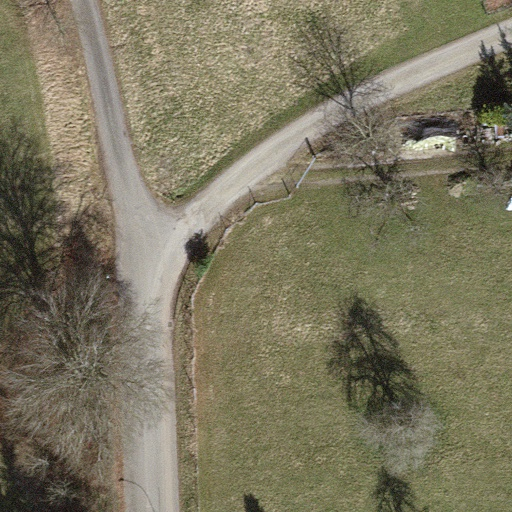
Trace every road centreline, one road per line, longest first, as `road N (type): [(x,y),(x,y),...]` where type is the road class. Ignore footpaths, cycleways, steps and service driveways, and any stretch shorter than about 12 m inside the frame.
road 1 (residential): [(156,282),(219,208),(304,145),(511,41)]
road 2 (residential): [(156,282),(84,0)]
road 3 (residential): [(162,511),(156,282)]
